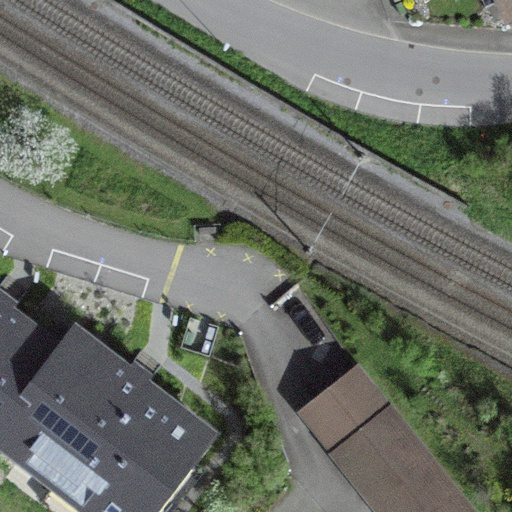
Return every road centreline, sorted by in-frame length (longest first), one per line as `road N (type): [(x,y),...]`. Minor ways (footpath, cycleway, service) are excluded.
road 1 (residential): [(200,0),(351,71),(394,82),(511,88)]
road 2 (residential): [(0,204),(64,233),(246,289)]
